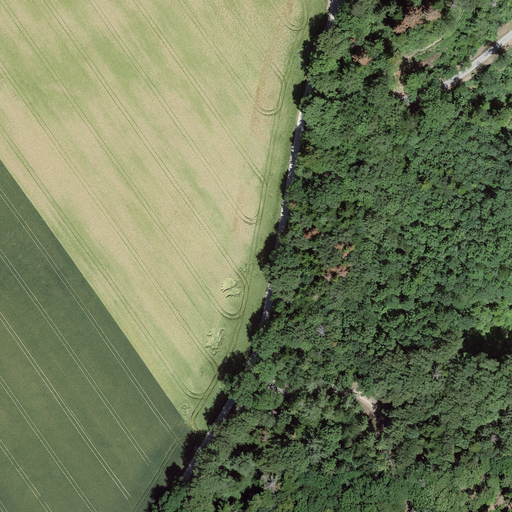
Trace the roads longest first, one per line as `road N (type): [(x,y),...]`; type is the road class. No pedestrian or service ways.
road 1 (track): [(250,371),(339,0)]
road 2 (track): [(401,511),(367,401),(250,371)]
road 3 (track): [(312,92),(409,102),(511,35)]
road 4 (track): [(160,511),(250,371)]
